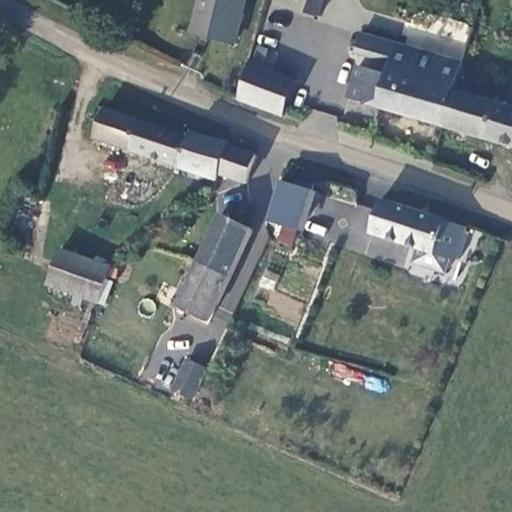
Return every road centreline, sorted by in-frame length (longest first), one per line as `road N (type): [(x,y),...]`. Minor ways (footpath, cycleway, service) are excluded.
road 1 (unclassified): [(511,223),(88,54),(0,6)]
road 2 (track): [(278,131),(246,294)]
